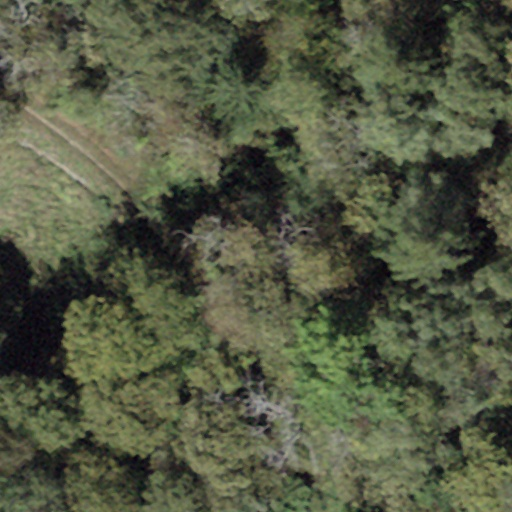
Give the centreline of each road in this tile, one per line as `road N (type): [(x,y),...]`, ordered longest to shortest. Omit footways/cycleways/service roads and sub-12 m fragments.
road 1 (track): [(0,59),(25,93),(110,160),(263,384)]
road 2 (track): [(263,384),(325,511)]
